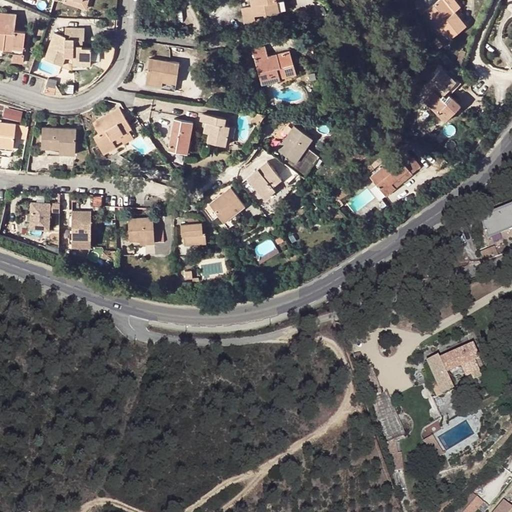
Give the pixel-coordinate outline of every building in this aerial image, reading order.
[(250,0),(251,6),(242,7),(244,22),(255,20),(254,15),(285,10),(283,0),(250,0)] [(421,14),(427,9),(428,9),(422,0),(419,0),(417,0),(417,2),(417,5),(419,10),(421,14)] [(453,12),(443,0),(438,0),(428,9),(427,9),(450,38),(466,25),(455,11),(453,12)] [(449,0),(443,0),(453,12),(455,11),(457,9),(449,0)] [(17,13),(0,11),(0,48),(4,49),(3,55),(22,57),(25,31),(15,30),(17,13)] [(83,48),(83,46),(80,47),(80,40),(83,40),(85,40),(85,28),(66,28),(65,37),(56,33),(47,59),(63,65),(65,60),(74,64),(91,64),(91,48),(83,48)] [(262,83),(280,78),(279,77),(278,71),(294,66),(289,51),(268,57),(265,47),(252,50),(262,83)] [(179,63),(149,58),(146,79),(162,81),(176,83),(179,63)] [(278,71),(279,77),(295,72),(294,66),(278,71)] [(436,92),(431,97),(436,103),(432,107),(446,121),(462,106),(451,95),(459,86),(444,70),(429,85),(436,92)] [(426,101),(432,107),(436,103),(431,97),(426,101)] [(100,133),(95,136),(108,158),(120,150),(116,143),(113,138),(129,128),(132,127),(120,106),(94,122),(100,133)] [(3,107),(1,116),(19,121),(21,111),(3,107)] [(270,114),(259,112),(255,118),(263,123),(270,114)] [(225,144),(226,136),(228,125),(224,124),(225,117),(203,113),(201,120),(207,121),(205,127),(211,128),(210,133),(208,141),(216,143),(225,144)] [(263,123),(255,118),(253,122),(260,127),(263,123)] [(192,122),(175,119),(170,149),(187,152),(192,122)] [(16,123),(0,121),(0,145),(15,147),(16,123)] [(26,139),(29,126),(19,124),(16,137),(26,139)] [(228,125),(226,136),(233,137),(235,127),(228,125)] [(281,142),(277,148),(295,162),(296,162),(292,168),(304,178),(320,156),(307,147),(313,139),(295,126),(282,143),(281,142)] [(129,128),(113,138),(116,143),(122,139),(124,142),(134,136),(129,128)] [(77,132),(44,130),(43,147),(60,148),(60,153),(76,154),(77,132)] [(124,147),(120,154),(133,161),(134,153),(124,147)] [(277,148),(272,155),(291,168),(295,162),(277,148)] [(412,160),(404,150),(371,177),(386,196),(396,187),(393,183),(409,169),(406,166),(412,160)] [(268,161),(248,177),(262,194),(273,186),(282,178),(268,161)] [(413,174),(409,169),(393,183),(396,187),(413,174)] [(275,189),(273,186),(262,194),(265,198),(275,189)] [(232,187),(211,204),(225,222),(246,206),(232,187)] [(70,193),(61,193),(61,211),(70,211),(70,193)] [(104,195),(96,195),(96,208),(105,208),(104,206),(104,195)] [(338,198),(334,201),(338,207),(342,204),(338,198)] [(51,202),(32,202),(32,229),(51,229),(51,202)] [(511,206),(480,219),(489,239),(511,229),(511,206)] [(92,211),(73,210),(72,239),(70,239),(70,247),(91,248),(92,211)] [(154,217),(129,218),(130,239),(142,239),(156,238),(154,217)] [(203,222),(200,222),(190,223),(182,224),(183,235),(185,235),(186,245),(207,243),(206,232),(204,232),(203,222)] [(478,252),(481,260),(494,255),(491,247),(478,252)] [(438,396),(454,389),(446,372),(462,365),(470,382),(482,377),(478,370),(484,367),(473,344),(440,359),(438,356),(427,360),(436,381),(432,383),(438,396)] [(371,364),(357,369),(366,397),(380,392),(371,364)] [(434,460),(444,454),(427,425),(425,427),(422,430),(421,433),(421,437),(423,442),(434,460)] [(401,439),(388,440),(390,470),(402,469),(401,439)] [(476,511),(486,501),(479,495),(464,511),(476,511)] [(511,511),(511,503),(507,499),(495,511),(511,511)]
